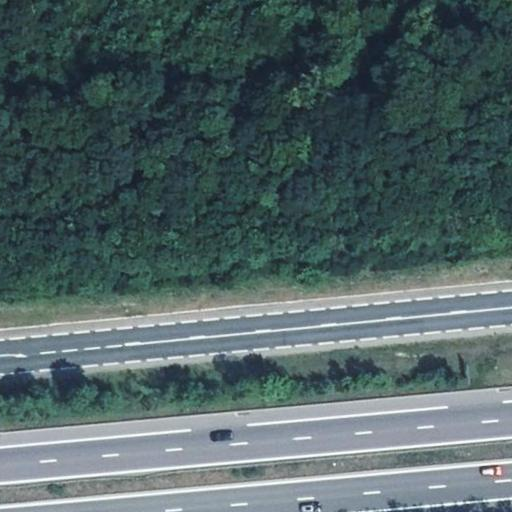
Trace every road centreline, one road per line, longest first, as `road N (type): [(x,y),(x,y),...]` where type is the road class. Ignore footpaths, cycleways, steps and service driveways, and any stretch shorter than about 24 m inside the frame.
road 1 (secondary): [(511,307),(0,354)]
road 2 (motorway): [(511,420),(0,466)]
road 3 (motorway): [(156,511),(511,480)]
